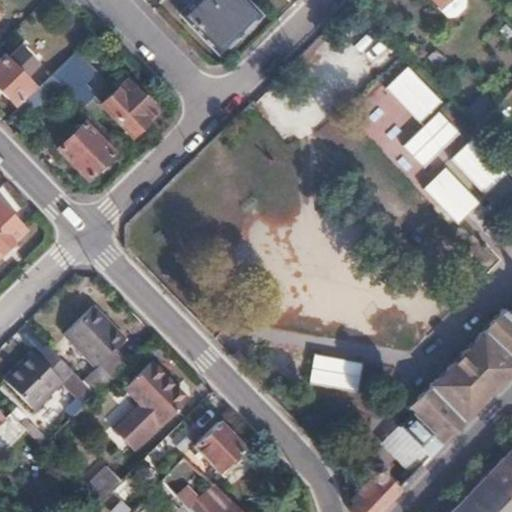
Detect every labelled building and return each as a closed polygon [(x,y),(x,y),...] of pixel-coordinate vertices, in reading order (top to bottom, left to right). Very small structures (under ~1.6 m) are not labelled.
[(241,0),(197,0),(183,14),(219,51),(256,15),(241,0)] [(0,53),(0,89),(17,106),(35,89),(26,79),(40,66),(22,48),(8,61),(0,53)] [(52,76),(61,86),(91,117),(93,118),(100,111),(91,101),(106,86),(76,54),(52,76)] [(441,101),(406,66),(385,87),(419,122),(441,101)] [(52,76),(16,113),(17,114),(21,110),(31,120),(44,108),(43,104),(61,86),(52,76)] [(134,137),(148,124),(141,116),(151,107),(127,82),(103,106),(134,137)] [(481,92),(467,109),(483,122),(497,106),(481,92)] [(141,116),(148,124),(158,113),(151,107),(141,116)] [(437,112),(402,147),(423,168),(458,134),(437,112)] [(103,142),(109,135),(93,118),(91,117),(74,134),(70,130),(64,135),(68,139),(57,149),(86,180),(114,153),(103,142)] [(450,159),(485,195),(506,174),(472,139),(450,159)] [(444,168),(422,189),(457,225),(479,204),(444,168)] [(0,206),(0,250),(22,229),(0,206)] [(95,396),(127,365),(114,352),(124,341),(93,308),(64,335),(95,367),(81,381),(95,396)] [(476,338),(478,341),(511,371),(511,310),(506,316),(502,313),(476,338)] [(428,459),(495,389),(511,372),(511,371),(478,341),(431,388),(429,387),(406,411),(411,416),(398,429),(428,459)] [(72,372),(48,347),(37,358),(30,352),(2,379),(32,409),(72,372)] [(361,364),(312,356),(308,384),(356,392),(361,364)] [(140,406),(115,430),(134,450),(186,401),(150,363),(124,389),(140,406)] [(24,430),(9,414),(4,419),(0,415),(0,450),(1,452),(24,430)] [(220,423),(195,448),(220,474),(245,450),(220,423)] [(511,447),(470,489),(489,508),(492,511),(508,511),(511,509),(511,447)] [(359,497),(347,509),(349,511),(378,511),(397,492),(381,478),(381,470),(378,466),(369,466),(365,470),(364,478),(366,480),(371,484),(359,497)] [(105,467),(83,489),(97,504),(120,482),(105,467)] [(354,493),(359,497),(371,484),(366,480),(358,489),(354,493)] [(238,511),(227,501),(209,483),(196,495),(200,500),(189,509),(191,511),(238,511)] [(470,489),(448,511),(485,511),(489,508),(470,489)]
